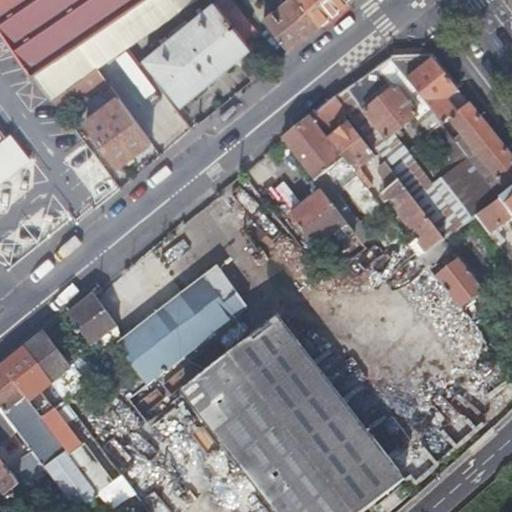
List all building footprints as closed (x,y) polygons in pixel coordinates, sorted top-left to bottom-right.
[(0,0),(0,28),(30,74),(34,71),(143,0),(0,0)] [(143,0),(34,71),(54,98),(97,65),(185,0),(143,0)] [(319,25),(300,0),(285,0),(263,18),(289,50),(319,25)] [(300,0),(319,25),(349,1),(348,0),(300,0)] [(215,2),(180,29),(144,56),(178,100),(248,46),(215,2)] [(390,60),(390,61),(441,125),(449,119),(459,112),(452,104),(456,101),(458,105),(465,99),(431,55),(410,58),(390,60)] [(441,125),(390,61),(376,70),(412,118),(415,116),(429,135),(432,132),(441,125)] [(109,80),(103,72),(97,65),(54,98),(64,112),(109,80)] [(456,232),(477,215),(499,198),(441,125),(432,132),(444,148),(432,158),(419,168),(407,152),(400,157),(386,138),(412,118),(376,70),(336,98),(386,163),(445,240),(456,232)] [(106,88),(110,93),(115,99),(88,119),(122,164),(154,140),(112,84),(106,88)] [(333,100),(310,118),(343,161),(367,191),(374,186),(360,169),(374,157),(333,100)] [(459,112),(449,119),(506,193),(511,188),(511,157),(477,113),(469,104),(459,112)] [(444,148),(432,132),(429,135),(415,116),(412,118),(386,138),(400,157),(407,152),(419,168),(432,158),(444,148)] [(343,161),(310,118),(283,141),(315,183),(343,161)] [(449,119),(441,125),(499,198),(503,195),(506,193),(449,119)] [(0,181),(32,158),(19,141),(0,155),(0,181)] [(99,201),(118,185),(86,146),(67,161),(99,201)] [(415,252),(420,260),(445,240),(386,163),(380,168),(379,171),(380,173),(389,185),(386,188),(390,193),(383,198),(388,205),(394,202),(396,202),(398,203),(400,207),(401,212),(402,219),(398,222),(409,235),(414,232),(417,232),(420,233),(424,238),(422,247),(415,252)] [(511,188),(506,193),(503,195),(499,198),(511,214),(511,188)] [(27,193),(0,217),(0,249),(14,265),(72,213),(51,190),(37,204),(27,193)] [(354,234),(351,230),(330,201),(322,192),(291,217),(316,249),(341,229),(348,238),(354,234)] [(338,195),(330,201),(351,230),(360,223),(338,195)] [(500,229),(511,219),(511,214),(499,198),(477,215),(486,227),(498,244),(510,259),(511,256),(511,249),(507,242),(507,240),(500,229)] [(511,317),(502,304),(504,301),(460,247),(472,238),(486,227),(477,215),(456,232),(445,240),(454,252),(460,260),(483,290),(511,327),(511,317)] [(511,231),(511,230),(511,219),(500,229),(507,240),(507,242),(511,249),(511,256),(510,259),(498,244),(486,227),(472,238),(460,247),(504,301),(502,304),(511,317),(511,231)] [(354,234),(364,246),(373,258),(386,247),(368,223),(360,223),(351,230),(354,234)] [(429,271),(454,252),(445,240),(420,260),(429,271)] [(459,309),(483,290),(460,260),(439,276),(436,272),(432,275),(459,309)] [(122,344),(124,356),(148,386),(246,309),(216,271),(122,344)] [(119,328),(94,294),(67,316),(100,360),(107,369),(124,356),(122,344),(107,355),(99,344),(119,328)] [(272,511),(363,511),(404,481),(281,317),(182,392),(272,511)] [(43,336),(25,351),(50,384),(56,379),(68,370),(43,336)] [(25,351),(2,369),(28,403),(50,384),(25,351)] [(107,369),(100,360),(82,373),(89,383),(107,369)] [(2,369),(0,370),(0,410),(11,425),(21,416),(42,443),(53,435),(41,420),(28,403),(2,369)] [(71,397),(56,379),(50,384),(64,402),(71,397)] [(11,425),(0,410),(0,454),(12,470),(33,454),(11,425)] [(54,410),(41,420),(53,435),(68,456),(70,458),(83,448),(54,410)] [(53,435),(42,443),(57,464),(68,456),(53,435)] [(99,469),(83,448),(70,458),(86,479),(99,469)] [(86,479),(70,458),(68,456),(57,464),(46,472),(66,497),(77,511),(99,496),(86,479)] [(0,462),(0,490),(4,496),(11,492),(27,511),(33,511),(37,510),(0,462)] [(57,503),(66,497),(46,472),(38,478),(57,503)]
